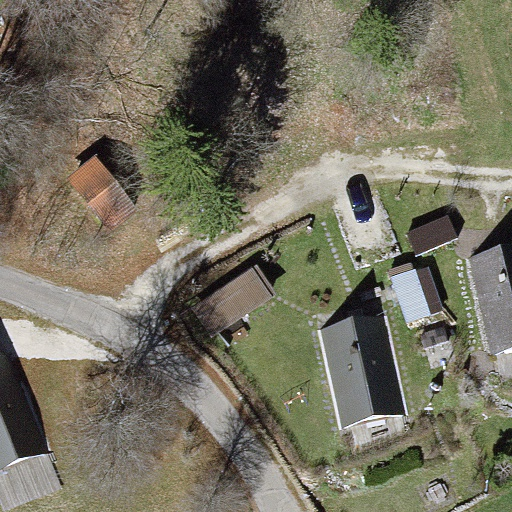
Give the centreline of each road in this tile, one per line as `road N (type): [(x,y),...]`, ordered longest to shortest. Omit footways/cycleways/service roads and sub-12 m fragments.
road 1 (residential): [(123,330),(178,259),(219,226),(318,180),(364,164),(511,175)]
road 2 (unclassified): [(278,511),(243,448),(183,373),(123,330)]
road 3 (unclassified): [(123,330),(0,284)]
